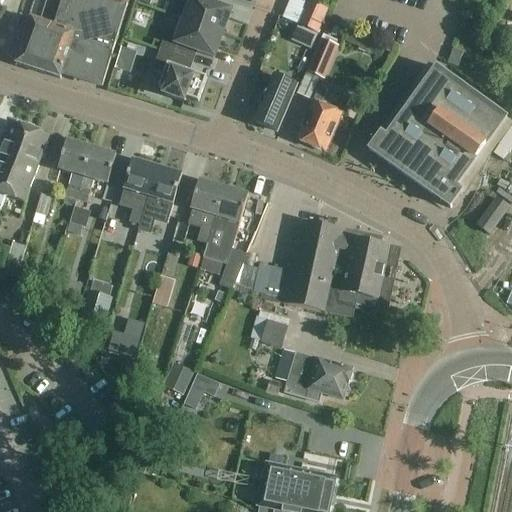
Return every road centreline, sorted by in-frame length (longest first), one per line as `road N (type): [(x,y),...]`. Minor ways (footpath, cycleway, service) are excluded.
road 1 (residential): [(472,367),(458,294),(426,240),(308,176),(217,144)]
road 2 (residential): [(217,144),(0,76)]
road 3 (secondary): [(400,511),(425,398),(449,374),(472,367)]
road 4 (residential): [(217,144),(266,0)]
